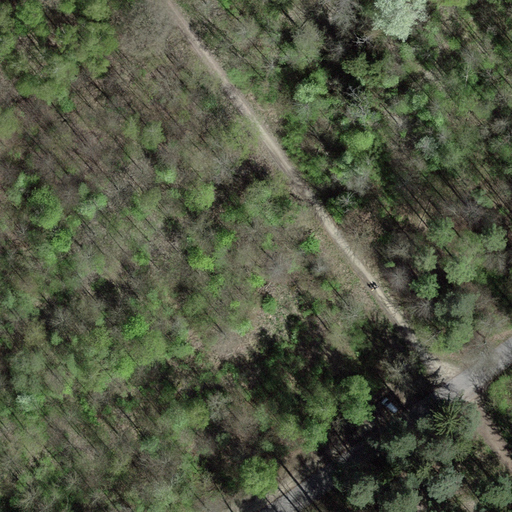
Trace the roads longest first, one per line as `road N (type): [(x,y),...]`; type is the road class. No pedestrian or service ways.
road 1 (track): [(511,460),(173,0)]
road 2 (unclassified): [(511,336),(261,511)]
